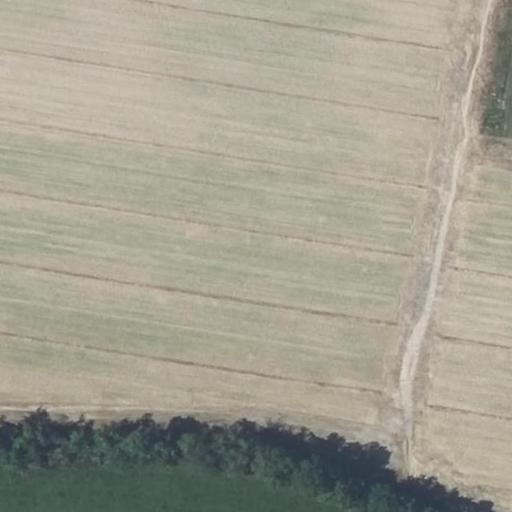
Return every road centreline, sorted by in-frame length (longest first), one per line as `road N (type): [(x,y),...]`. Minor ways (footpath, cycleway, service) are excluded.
road 1 (track): [(492,0),(399,462),(398,479),(455,511)]
road 2 (track): [(0,421),(218,428),(312,445),(398,479)]
